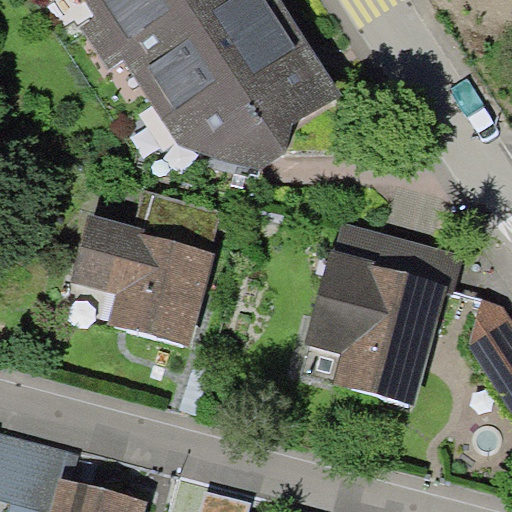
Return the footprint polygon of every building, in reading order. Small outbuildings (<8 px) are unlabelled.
[(86,0),(103,25),(81,39),(105,76),(127,62),(184,149),(257,176),(281,161),(284,132),(323,107),(253,0),(86,0)] [(85,232),(71,286),(132,302),(123,337),(179,352),(214,222),(147,204),(136,246),(85,232)] [(308,350),(356,363),(347,397),(404,412),(435,297),(447,300),(456,267),(395,251),(386,284),(378,282),(329,269),(308,350)] [(469,350),(511,416),(511,357),(480,309),(469,350)] [(150,511),(152,506),(70,485),(78,457),(0,436),(0,501),(40,511),(150,511)] [(245,511),(249,502),(205,491),(199,511),(245,511)]
